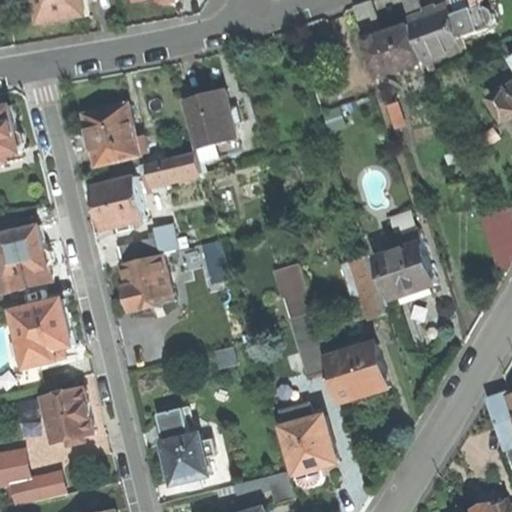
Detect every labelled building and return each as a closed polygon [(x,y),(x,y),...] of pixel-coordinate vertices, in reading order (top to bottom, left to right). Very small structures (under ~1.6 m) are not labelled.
[(39,0),(43,23),(67,19),(90,16),(87,0),(39,0)] [(373,0),(357,6),(368,36),(386,30),(375,0),(373,0)] [(406,0),(413,21),(429,15),(423,0),(406,0)] [(453,0),(451,1),(453,7),(464,39),(493,29),(492,25),(499,23),(494,7),(486,10),(484,4),(489,3),(487,0),(453,0)] [(429,15),(413,21),(427,60),(428,62),(467,49),(464,39),(453,7),(438,12),(429,15)] [(386,30),(368,36),(381,76),(427,60),(413,21),(399,25),(386,30)] [(306,33),(308,49),(329,47),(328,31),(306,33)] [(511,67),(490,81),(499,95),(511,87),(511,67)] [(496,97),(509,119),(511,117),(511,87),(499,95),(496,97)] [(191,100),(203,149),(242,139),(230,90),(209,95),(191,100)] [(94,139),(100,163),(143,153),(139,137),(131,102),(87,113),(94,139)] [(400,102),(390,105),(397,128),(407,125),(400,102)] [(13,106),(0,108),(0,165),(3,165),(3,164),(11,163),(9,155),(24,152),(23,148),(25,147),(27,143),(25,134),(21,132),(20,132),(18,126),(13,106)] [(341,108),(326,113),(333,133),(348,127),(341,108)] [(502,138),(495,127),(481,136),(488,147),(502,138)] [(148,135),(139,137),(143,153),(152,151),(148,135)] [(143,153),(146,165),(171,158),(168,147),(152,151),(143,153)] [(146,165),(145,165),(152,193),(165,189),(163,182),(204,172),(200,152),(171,158),(146,165)] [(138,176),(96,186),(101,208),(105,227),(120,223),(122,231),(136,227),(134,219),(147,216),(138,176)] [(469,182),(452,184),(454,209),(471,207),(469,182)] [(511,210),(487,219),(508,274),(511,266),(511,210)] [(162,239),(166,254),(182,250),(176,224),(160,228),(162,239)] [(43,226),(1,236),(6,254),(47,245),(43,226)] [(394,237),(399,251),(427,242),(422,228),(394,237)] [(0,278),(11,276),(6,254),(1,236),(0,236),(0,278)] [(126,263),(166,254),(162,239),(123,248),(126,263)] [(205,246),(215,285),(234,280),(224,241),(205,246)] [(382,257),(396,297),(416,291),(440,283),(427,242),(399,251),(382,257)] [(47,245),(6,254),(11,276),(14,291),(56,282),(53,271),(52,265),(53,264),(56,260),(54,252),(50,249),(48,250),(47,245)] [(177,299),(166,254),(126,263),(132,284),(128,285),(131,297),(134,310),(177,299)] [(354,262),(372,318),(387,314),(369,257),(354,262)] [(288,294),(295,319),(316,313),(302,265),(278,272),(285,295),(288,294)] [(0,290),(1,294),(14,291),(11,276),(0,278),(0,290)] [(65,299),(16,311),(30,367),(70,357),(67,347),(76,345),(70,321),(65,299)] [(312,376),(333,370),(329,358),(316,313),(295,319),(312,376)] [(333,370),(342,401),(366,394),(392,387),(379,343),(329,358),(333,370)] [(222,368),(240,363),(236,347),(218,352),(222,368)] [(87,388),(46,398),(49,414),(56,442),(97,432),(91,406),(87,388)] [(511,447),(511,396),(511,394),(491,401),(507,449),(511,447)] [(16,405),(20,421),(49,414),(46,398),(16,405)] [(285,411),(289,427),(315,420),(311,404),(285,411)] [(160,412),(167,441),(191,435),(184,406),(160,412)] [(315,420),(289,427),(287,428),(300,473),(302,473),(324,467),(332,465),(341,462),(329,416),(315,420)] [(191,435),(167,441),(170,453),(173,463),(167,464),(171,483),(213,473),(209,455),(206,441),(203,432),(191,435)] [(215,438),(206,441),(209,455),(219,452),(215,438)] [(27,449),(0,454),(0,485),(13,482),(33,479),(27,449)] [(327,477),(324,467),(302,473),(305,483),(312,487),(323,484),(327,477)] [(274,488),(278,504),(296,499),(289,471),(241,484),(244,496),(274,488)] [(65,472),(33,479),(13,482),(18,505),(69,494),(65,472)]
